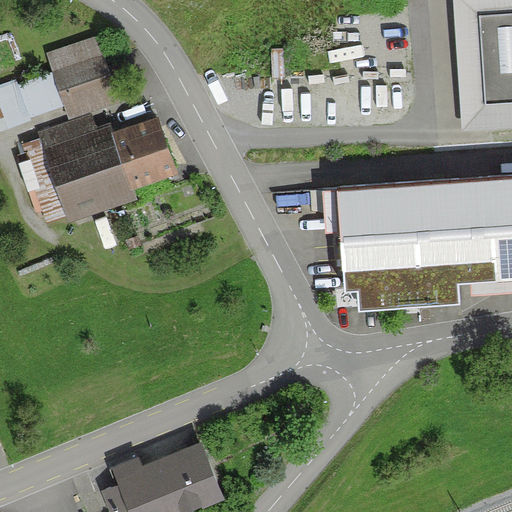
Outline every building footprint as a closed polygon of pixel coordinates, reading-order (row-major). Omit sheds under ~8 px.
[(479,15),(511,12),(511,0),(455,0),(465,127),(511,123),(511,102),(486,105),(479,15)] [(486,105),(511,102),(511,12),(479,15),(486,105)] [(96,43),(47,58),(52,73),(64,110),(65,114),(114,98),(96,43)] [(0,133),(64,110),(52,73),(0,92),(0,133)] [(159,109),(111,126),(132,184),(179,167),(159,109)] [(91,111),(39,129),(71,219),(136,196),(132,184),(111,126),(109,120),(96,125),(91,111)] [(511,277),(511,178),(325,189),(327,236),(341,235),(344,291),(359,291),(360,308),(411,305),(457,303),(456,281),(511,277)] [(112,468),(118,484),(102,490),(111,511),(119,511),(128,508),(129,511),(188,511),(224,497),(201,443),(185,450),(143,468),(138,457),(112,468)]
